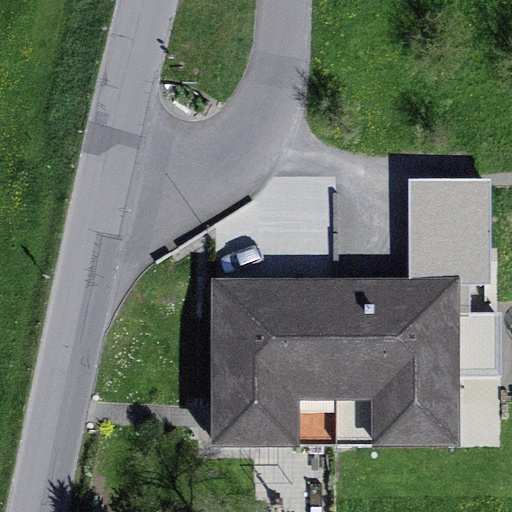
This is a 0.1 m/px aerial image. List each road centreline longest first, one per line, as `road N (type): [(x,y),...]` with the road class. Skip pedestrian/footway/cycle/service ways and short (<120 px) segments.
road 1 (unclassified): [(113,167),(38,511)]
road 2 (unclassified): [(113,167),(182,181),(231,166),(270,113),(287,0)]
road 3 (unclassified): [(151,0),(113,167)]
